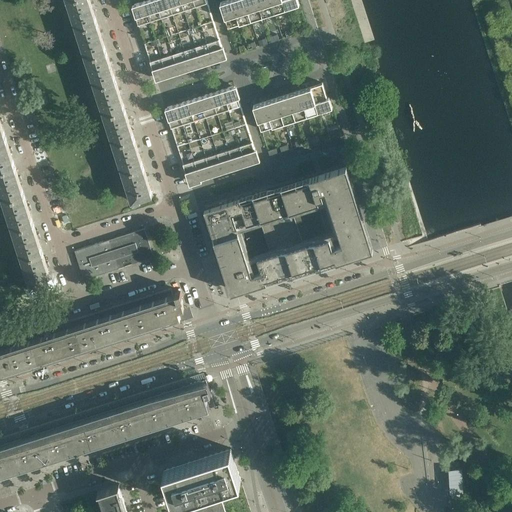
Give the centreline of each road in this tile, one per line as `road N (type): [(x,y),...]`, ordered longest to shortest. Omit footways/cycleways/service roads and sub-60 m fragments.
road 1 (tertiary): [(511,232),(214,325)]
road 2 (tertiary): [(229,352),(511,264)]
road 3 (tertiary): [(0,422),(229,352)]
road 4 (tertiary): [(214,325),(0,396)]
road 5 (residential): [(175,207),(111,0)]
road 6 (residential): [(56,244),(0,76)]
road 7 (residential): [(73,305),(192,267)]
road 8 (residential): [(56,244),(175,207)]
